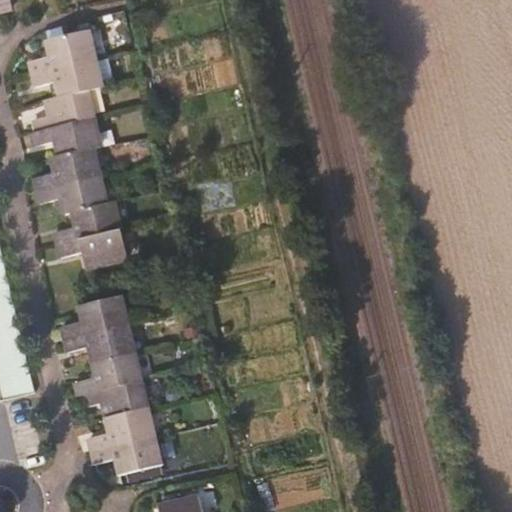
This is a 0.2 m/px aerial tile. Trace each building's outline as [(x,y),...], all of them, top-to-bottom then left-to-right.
[(0,0),(0,11),(12,8),(9,0),(0,0)] [(31,77),(95,62),(89,33),(45,43),(49,58),(29,63),(31,77)] [(59,99),(87,92),(102,89),(95,62),(31,77),(34,89),(56,84),(59,99)] [(94,119),(87,92),(59,99),(45,103),(48,117),(33,121),(36,134),(94,119)] [(101,149),(94,119),(36,134),(30,135),(34,149),(55,144),(58,159),(94,151),(101,149)] [(100,178),(94,151),(58,159),(51,161),(54,175),(34,180),(37,193),(100,178)] [(64,216),(72,214),(107,206),(100,178),(37,193),(40,207),(61,202),(64,216)] [(58,247),(121,232),(114,204),(107,206),(72,214),(75,229),(55,234),(58,247)] [(128,260),(121,232),(58,247),(61,259),(82,254),(86,271),(128,260)] [(0,289),(8,287),(5,275),(0,276),(0,289)] [(0,301),(11,299),(8,287),(0,289),(0,301)] [(61,328),(63,341),(127,326),(120,298),(82,307),(78,308),(82,323),(61,328)] [(0,314),(14,311),(11,299),(0,301),(0,314)] [(0,326),(17,322),(14,311),(0,314),(0,326)] [(0,339),(19,334),(17,322),(0,326),(0,339)] [(92,364),(134,354),(127,326),(63,341),(66,354),(88,349),(92,364)] [(0,352),(23,347),(19,334),(0,339),(0,352)] [(0,363),(25,357),(23,347),(0,352),(0,363)] [(141,382),(134,354),(92,364),(95,379),(74,384),(77,397),(83,396),(141,382)] [(0,376),(28,369),(25,357),(0,363),(0,376)] [(31,382),(28,369),(0,376),(0,379),(2,389),(31,382)] [(33,392),(31,382),(2,389),(5,399),(33,392)] [(148,411),(141,382),(83,396),(86,409),(102,405),(106,422),(148,411)] [(88,440),(91,453),(154,438),(148,411),(106,422),(109,435),(88,440)] [(161,467),(154,438),(91,453),(94,467),(116,461),(120,477),(123,476),(161,467)] [(202,511),(199,499),(157,508),(158,511),(202,511)]
